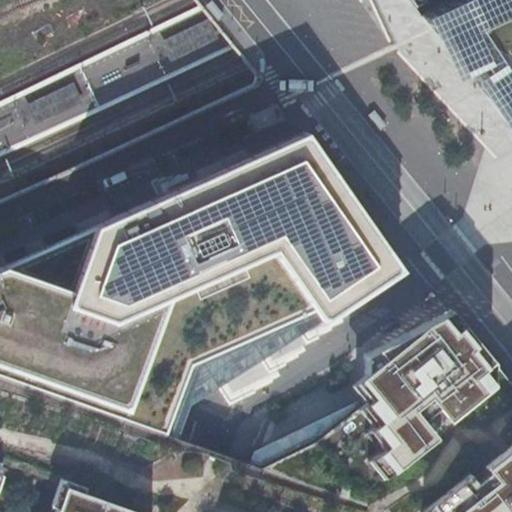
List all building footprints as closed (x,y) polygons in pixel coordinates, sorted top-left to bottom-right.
[(408,0),(414,8),(426,2),(425,0),(408,0)] [(511,0),(449,0),(418,14),(511,125),(511,0)] [(351,193),(305,132),(0,282),(0,367),(178,435),(204,366),(365,294),(381,256),(342,202),(351,193)] [(511,511),(511,378),(451,304),(347,365),(352,405),(249,451),(408,511),(511,511)] [(0,511),(127,511),(0,468),(0,511)]
